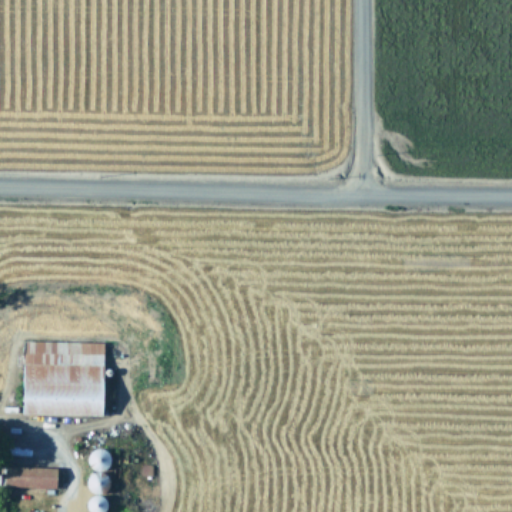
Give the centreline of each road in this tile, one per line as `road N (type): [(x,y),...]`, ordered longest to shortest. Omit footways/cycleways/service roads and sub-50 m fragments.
road 1 (residential): [(511,193),(0,183)]
road 2 (residential): [(358,192),(358,0)]
